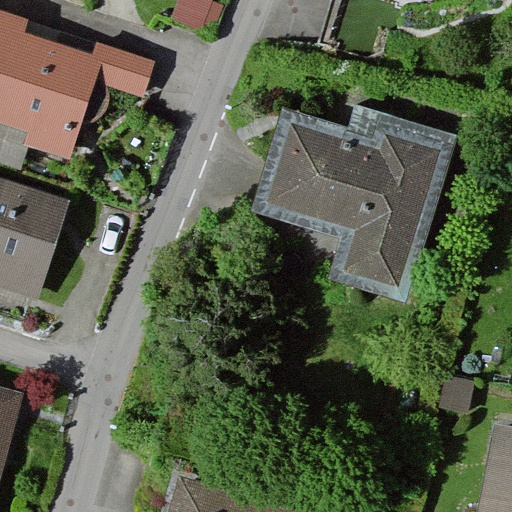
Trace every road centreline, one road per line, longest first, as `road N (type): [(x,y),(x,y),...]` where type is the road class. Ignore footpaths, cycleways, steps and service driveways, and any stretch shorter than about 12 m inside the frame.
road 1 (residential): [(107,379),(256,0)]
road 2 (residential): [(70,511),(107,379)]
